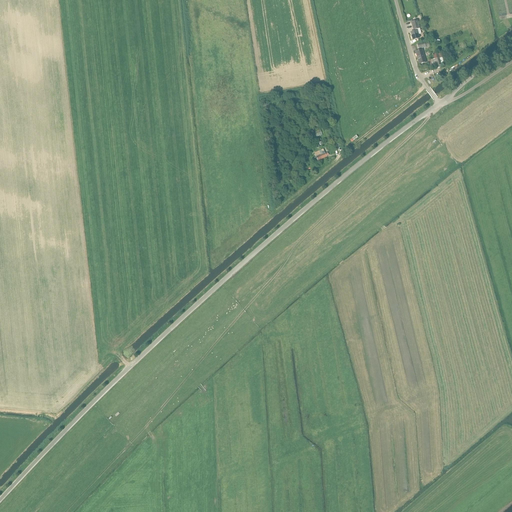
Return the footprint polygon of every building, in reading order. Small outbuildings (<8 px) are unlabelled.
[(418,21),(416,21),(411,23),(414,32),(410,33),(413,40),(416,39),(419,39),(418,35),(421,34),(418,21)] [(417,44),(419,49),(430,46),(428,40),(417,44)] [(422,49),(415,52),(419,64),(426,62),(422,49)] [(431,59),(434,67),(442,65),(438,53),(436,54),(437,58),(431,59)] [(314,153),(318,161),(326,157),(323,149),(314,153)]
